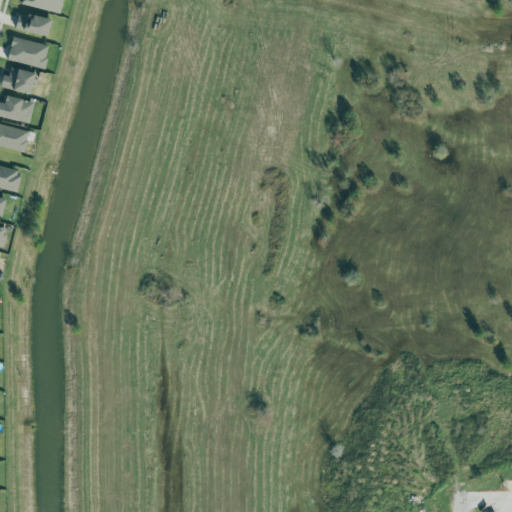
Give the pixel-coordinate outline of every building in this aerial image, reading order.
[(62,14),(65,0),(25,0),(24,5),(62,14)] [(14,10),(50,17),(40,31),(12,27),(14,10)] [(9,33),(42,43),(42,67),(5,56),(9,33)] [(8,66),(32,71),(25,90),(0,84),(0,74),(6,75),(8,66)] [(0,93),(31,103),(25,122),(0,116),(0,102),(2,102),(0,93)] [(0,123),(23,129),(24,152),(0,145),(0,123)] [(0,166),(18,171),(15,189),(0,185),(0,166)] [(0,215),(6,216),(9,200),(0,198),(0,215)] [(0,246),(4,248),(8,230),(0,227),(0,246)]
